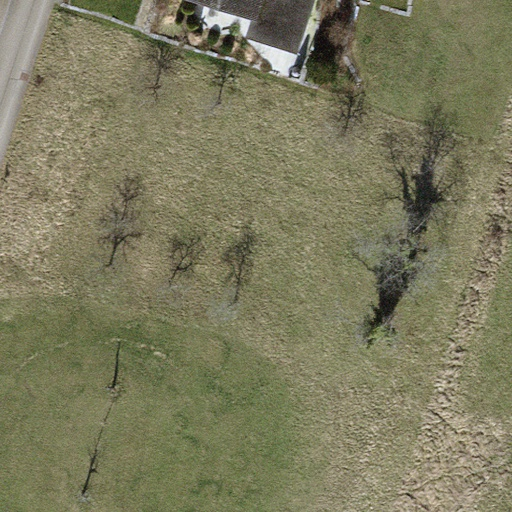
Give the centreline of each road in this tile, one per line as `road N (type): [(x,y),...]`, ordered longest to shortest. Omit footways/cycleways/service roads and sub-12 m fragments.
road 1 (track): [(511,153),(399,511)]
road 2 (residential): [(40,0),(0,130)]
